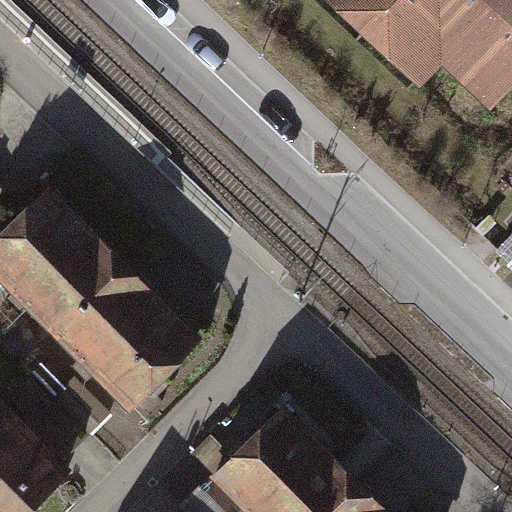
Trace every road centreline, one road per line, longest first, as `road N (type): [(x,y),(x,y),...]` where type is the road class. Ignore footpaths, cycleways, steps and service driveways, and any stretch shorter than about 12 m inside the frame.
road 1 (residential): [(493,511),(0,43)]
road 2 (unclassified): [(108,0),(511,370)]
